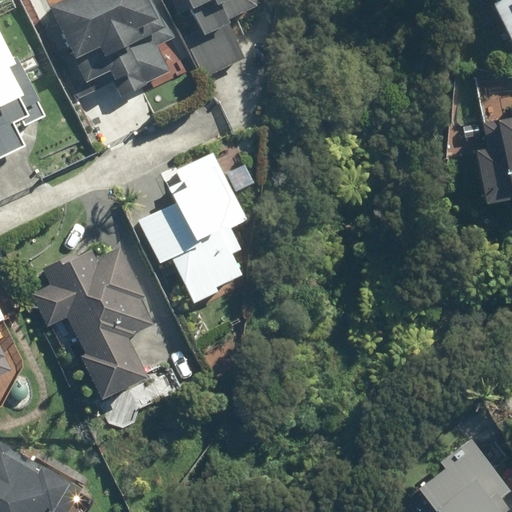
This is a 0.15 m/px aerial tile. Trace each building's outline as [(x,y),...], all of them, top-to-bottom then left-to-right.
[(61,0),(45,8),(81,85),(106,73),(110,83),(114,81),(121,97),(145,86),(144,84),(168,73),(156,46),(167,41),(147,0),(61,0)] [(172,0),(189,37),(187,38),(203,74),(241,58),(219,8),(227,4),(252,6),(252,0),(172,0)] [(511,0),(505,0),(506,1),(495,7),(511,43),(511,0)] [(8,62),(0,46),(0,149),(19,141),(11,124),(25,117),(20,106),(32,100),(12,60),(8,62)] [(511,120),(486,126),(491,153),(480,155),(488,206),(511,202),(511,120)] [(177,201),(139,221),(160,261),(170,256),(196,305),(221,293),(218,287),(243,275),(232,255),(246,249),(233,225),(247,218),(212,151),(164,177),(177,201)] [(145,300),(120,249),(96,261),(92,252),(78,259),(76,254),(42,270),(50,286),(30,296),(47,329),(67,319),(85,357),(80,360),(102,405),(148,382),(128,342),(136,338),(135,337),(153,328),(140,302),(145,300)] [(0,396),(19,386),(0,350),(0,396)] [(505,511),(508,510),(500,499),(510,492),(470,438),(439,462),(444,468),(417,489),(434,511),(505,511)] [(0,511),(63,511),(70,497),(0,463),(0,511)]
